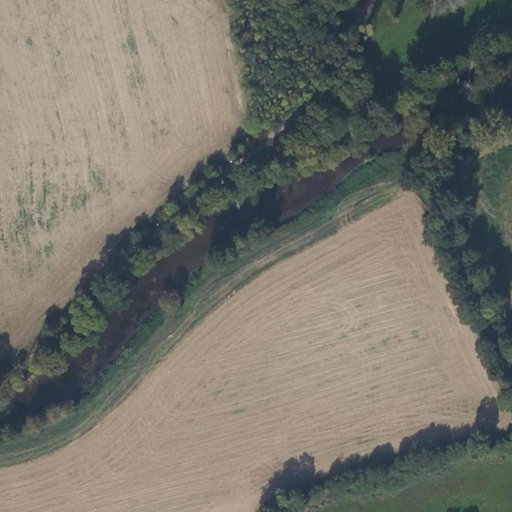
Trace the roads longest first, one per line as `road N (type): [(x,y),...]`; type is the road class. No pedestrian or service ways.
road 1 (track): [(511,398),(424,200)]
road 2 (track): [(511,430),(395,455),(307,485)]
